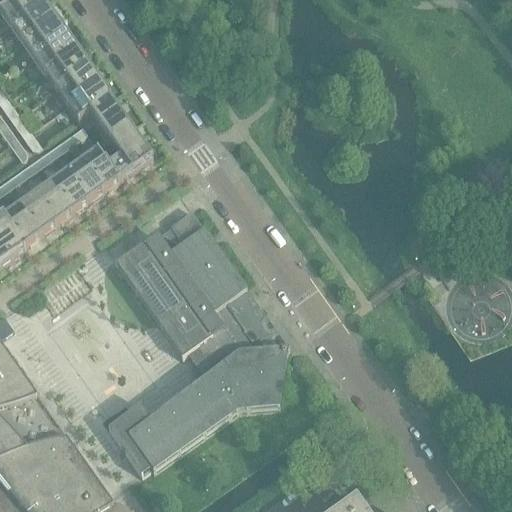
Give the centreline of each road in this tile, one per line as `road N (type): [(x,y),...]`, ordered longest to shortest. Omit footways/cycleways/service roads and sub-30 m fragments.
road 1 (residential): [(397,434),(90,0)]
road 2 (residential): [(287,511),(397,434)]
